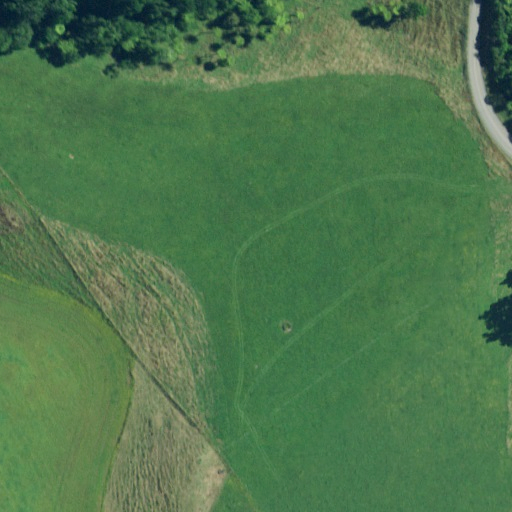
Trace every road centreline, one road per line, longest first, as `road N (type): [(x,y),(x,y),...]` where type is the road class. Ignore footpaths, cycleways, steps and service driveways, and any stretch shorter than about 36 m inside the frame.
road 1 (track): [(511,179),(497,189),(416,178),(315,196),(241,257),(249,334),(237,397),(281,483)]
road 2 (track): [(497,189),(406,247),(237,397)]
road 3 (unclassified): [(511,134),(493,120),(477,83),(468,0)]
